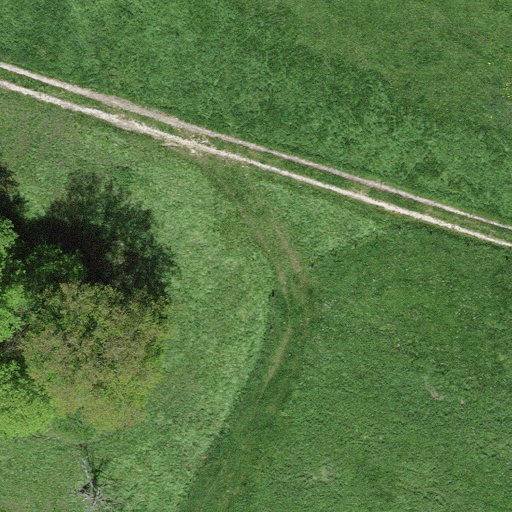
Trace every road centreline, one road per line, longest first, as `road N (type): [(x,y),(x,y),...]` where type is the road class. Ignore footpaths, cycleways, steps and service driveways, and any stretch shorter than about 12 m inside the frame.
road 1 (track): [(0,69),(511,234)]
road 2 (track): [(202,511),(289,351),(298,302),(270,236),(194,132)]
